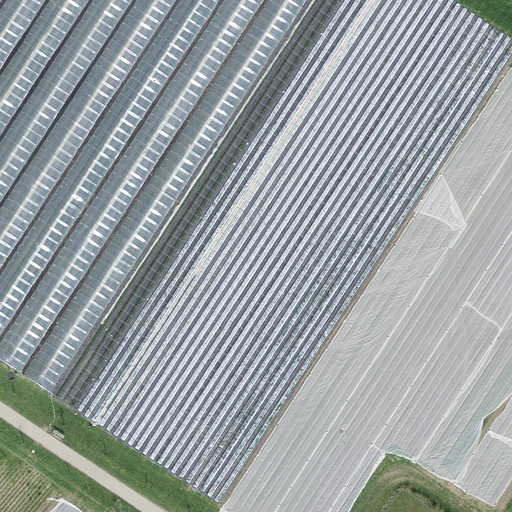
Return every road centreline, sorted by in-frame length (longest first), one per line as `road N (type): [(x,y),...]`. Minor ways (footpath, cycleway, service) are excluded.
road 1 (track): [(0,409),(153,511)]
road 2 (track): [(363,511),(393,478),(410,478),(460,511)]
